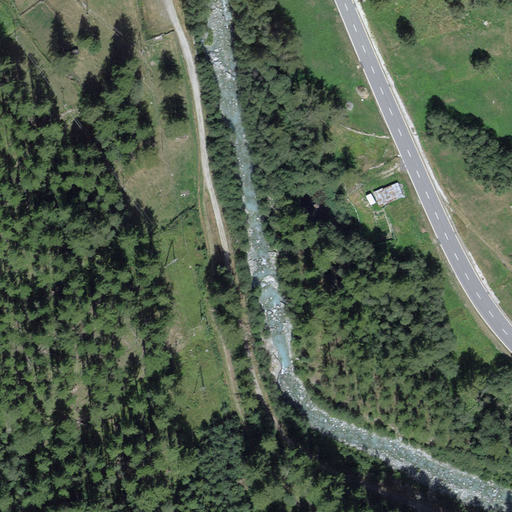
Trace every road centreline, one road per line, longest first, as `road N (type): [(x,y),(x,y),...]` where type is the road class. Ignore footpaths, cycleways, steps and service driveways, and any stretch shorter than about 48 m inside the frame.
road 1 (track): [(440,511),(312,462),(269,418),(205,171)]
road 2 (tertiary): [(342,0),(432,209),(478,299),(511,337)]
road 3 (track): [(310,511),(260,453),(237,403),(211,307),(205,171)]
road 4 (track): [(205,171),(189,62),(166,0)]
